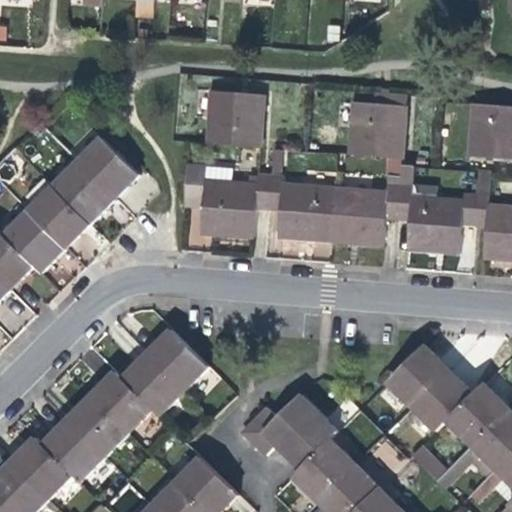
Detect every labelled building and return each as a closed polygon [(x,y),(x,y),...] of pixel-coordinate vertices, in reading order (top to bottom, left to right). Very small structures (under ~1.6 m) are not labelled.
[(209,141),(261,145),(265,93),(245,92),(212,89),(209,141)] [(347,152),(401,156),(405,104),(379,102),(351,100),(347,152)] [(511,105),(506,105),(474,103),(470,155),(511,157),(511,105)] [(141,177),(103,139),(79,162),(117,200),(129,189),(141,177)] [(117,200),(79,162),(55,186),(93,224),(105,212),(117,200)] [(204,196),(206,178),(207,163),(194,162),(192,195),(204,196)] [(232,165),(207,163),(206,178),(230,179),(232,165)] [(465,199),(464,221),(475,222),(479,170),(468,169),(465,199)] [(493,171),(479,170),(475,222),(489,223),(490,203),(493,171)] [(256,206),(269,207),(271,173),(259,172),(258,182),(256,206)] [(269,207),(281,208),(283,182),(284,174),(271,173),(269,207)] [(230,179),(206,178),(204,196),(202,232),(230,234),(254,236),(256,206),(258,182),(230,179)] [(335,186),(283,182),(281,208),(279,235),(311,238),(331,239),(335,186)] [(388,182),(388,190),(386,216),(397,217),(400,183),(388,182)] [(414,184),(400,183),(397,217),(411,218),(413,195),(414,184)] [(93,224),(55,186),(30,211),(68,249),(82,235),(93,224)] [(386,216),(388,190),(335,186),(331,239),(360,241),(384,243),(386,216)] [(464,221),(465,199),(413,195),(411,218),(409,247),(439,249),(461,251),(464,221)] [(511,205),(490,203),(489,223),(486,257),(511,258),(511,205)] [(68,249),(30,211),(6,235),(36,265),(44,273),(56,261),(68,249)] [(36,265),(6,235),(0,229),(0,278),(12,290),(24,278),(36,265)] [(12,290),(0,278),(0,301),(1,300),(12,290)] [(210,366),(172,329),(159,342),(147,353),(185,391),(210,366)] [(412,408),(450,370),(441,361),(425,346),(388,383),(412,408)] [(185,391),(147,353),(138,363),(124,377),(155,407),(162,414),(185,391)] [(155,407),(124,377),(117,370),(102,385),(92,396),(129,433),(155,407)] [(449,422),(475,396),(464,384),(450,370),(412,408),(438,433),(449,422)] [(473,446),(511,408),(500,398),(487,385),(475,396),(449,422),(473,446)] [(301,395),(277,420),(265,432),(277,444),(302,468),(330,440),(338,432),(321,415),(301,395)] [(129,433),(92,396),(78,410),(68,420),(106,457),(129,433)] [(497,471),(511,455),(511,409),(511,408),(473,446),(497,471)] [(265,432),(277,420),(267,409),(241,435),(251,444),(264,457),(277,444),(265,432)] [(81,482),(106,457),(68,420),(57,431),(43,445),(74,475),(81,482)] [(50,500),(74,475),(43,445),(36,438),(26,449),(12,463),(50,500)] [(318,501),(355,464),(330,440),(302,468),(293,477),(310,493),(318,501)] [(411,456),(433,480),(446,467),(424,444),(411,456)] [(511,455),(497,471),(511,485),(511,455)] [(242,493),(204,456),(179,482),(209,511),(223,511),(230,505),(242,493)] [(37,511),(50,500),(12,463),(1,473),(0,474),(0,497),(14,511),(37,511)] [(359,511),(381,490),(355,464),(318,501),(328,511),(359,511)] [(209,511),(179,482),(155,506),(161,511),(209,511)] [(402,511),(381,490),(359,511),(402,511)] [(14,511),(0,497),(0,511),(14,511)]
